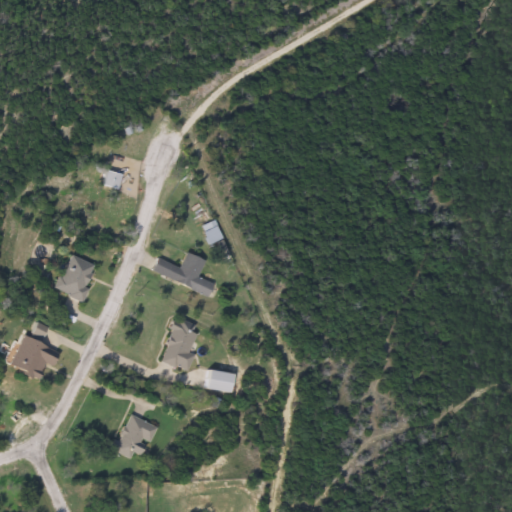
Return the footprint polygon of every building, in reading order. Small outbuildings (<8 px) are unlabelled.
[(94,268),(77,303),(48,289),(65,254),(94,268)] [(206,297),(148,272),(154,258),(177,268),(184,254),(202,262),(195,277),(211,284),(206,297)] [(195,325),(185,353),(192,355),(186,372),(156,363),(168,327),(172,328),(174,319),(195,325)] [(33,381),(2,368),(15,338),(53,354),(47,368),(40,365),(33,381)] [(128,458),(109,450),(122,415),(153,427),(141,458),(130,453),(128,458)]
